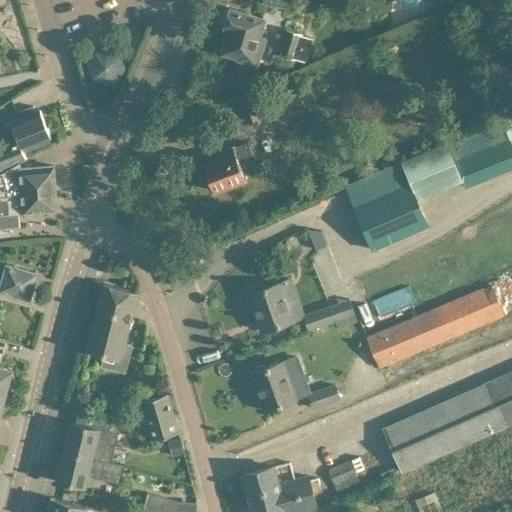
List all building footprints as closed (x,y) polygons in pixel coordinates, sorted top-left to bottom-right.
[(270,62),(273,51),(261,47),(264,36),(258,35),(264,17),(230,8),(229,12),(226,14),(224,19),(226,22),(225,27),(227,27),(225,33),(228,34),(224,50),(240,55),(239,56),(257,61),(257,58),(270,62)] [(286,28),(277,54),(294,59),(302,33),(286,28)] [(383,56),(396,51),(391,38),(378,44),(383,56)] [(86,62),(90,75),(103,82),(118,77),(124,64),(120,51),(107,44),(93,49),(86,62)] [(254,121),(303,101),(293,78),(245,99),(254,121)] [(0,173),(20,163),(19,162),(27,159),(24,150),(52,139),(40,110),(36,111),(34,106),(17,112),(19,118),(10,122),(12,126),(0,131),(0,173)] [(219,158),(204,163),(214,190),(225,186),(233,206),(260,196),(253,175),(245,178),(238,159),(252,153),(248,141),(217,153),(219,158)] [(402,161),(346,184),(355,205),(373,250),(428,226),(417,199),(461,181),(446,143),(402,161)] [(0,227),(12,226),(10,213),(57,209),(54,165),(21,167),(20,163),(0,173),(0,227)] [(7,264),(0,261),(0,278),(3,279),(0,287),(0,288),(29,297),(31,292),(33,291),(34,287),(33,284),(37,272),(7,263),(7,264)] [(174,285),(188,279),(181,263),(167,269),(174,285)] [(103,282),(86,349),(104,354),(101,366),(126,372),(129,361),(120,358),(124,343),(127,330),(137,291),(103,282)] [(250,296),(248,298),(251,307),(255,308),(262,331),(293,320),(279,282),(262,288),(260,285),(253,288),(252,291),(249,292),(250,296)] [(493,284),(367,337),(379,366),(505,313),(493,284)] [(305,315),(304,315),(304,316),(309,329),(336,319),(331,306),(305,315)] [(0,389),(5,391),(7,385),(9,386),(10,385),(11,384),(12,383),(13,381),(14,380),(14,378),(14,377),(14,375),(13,374),(12,372),(11,372),(11,370),(0,366),(0,363),(3,354),(0,353),(0,389)] [(250,377),(250,381),(251,385),(254,387),(257,387),(265,410),(284,403),(295,399),(309,394),(308,394),(311,393),(298,355),(282,361),(271,365),(265,367),(263,365),(260,364),(257,365),(255,368),(255,371),(252,372),(253,375),(250,377)] [(402,471),(511,423),(511,370),(383,427),(402,471)] [(311,393),(308,394),(309,394),(313,407),(340,398),(335,384),(311,393)] [(0,410),(1,408),(1,407),(3,408),(5,406),(7,404),(8,401),(8,398),(8,395),(7,393),(5,392),(5,391),(0,389),(0,410)] [(152,439),(178,431),(167,393),(140,401),(147,425),(152,439)] [(129,423),(132,415),(116,410),(114,419),(129,423)] [(68,436),(65,450),(110,461),(117,432),(108,430),(111,418),(96,415),(93,426),(76,422),(72,421),(71,425),(68,424),(65,435),(68,436)] [(147,425),(135,429),(135,430),(152,439),(147,425)] [(171,455),(184,451),(180,435),(167,438),(171,455)] [(124,465),(110,461),(65,450),(61,464),(58,463),(55,474),(58,475),(57,479),(84,486),(87,474),(119,482),(124,465)] [(334,485),(357,475),(351,459),(328,468),(334,485)] [(384,481),(399,474),(393,463),(378,470),(384,481)] [(278,484),(273,465),(242,474),(252,511),(274,511),(284,509),(285,511),(293,511),(316,506),(308,476),(278,484)] [(419,511),(443,511),(435,491),(414,499),(419,511)] [(179,511),(180,501),(147,492),(143,508),(159,511),(179,511)] [(87,505),(72,501),(53,497),(49,511),(98,511),(100,508),(87,505)]
